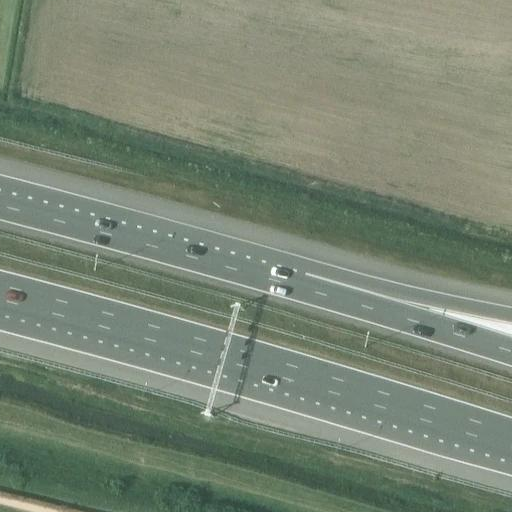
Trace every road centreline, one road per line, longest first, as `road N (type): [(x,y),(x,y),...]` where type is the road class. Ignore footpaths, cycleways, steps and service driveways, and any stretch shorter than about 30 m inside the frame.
road 1 (motorway): [(0,292),(511,442)]
road 2 (motorway): [(294,285),(0,206)]
road 3 (motorway): [(511,351),(294,285)]
road 4 (motorway): [(511,318),(294,285)]
